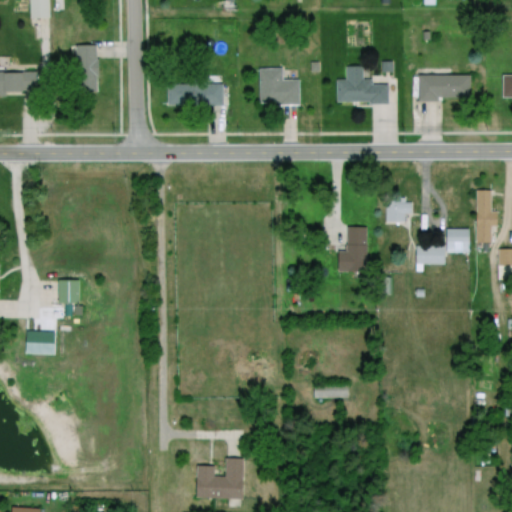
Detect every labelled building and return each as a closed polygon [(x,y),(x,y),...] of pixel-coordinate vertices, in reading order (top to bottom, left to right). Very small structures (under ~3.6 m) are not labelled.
[(27,0),(48,0),(48,18),(27,18),(27,0)] [(96,44),(96,91),(72,91),(71,44),(96,44)] [(309,61),(319,60),(320,70),(309,71),(309,61)] [(380,60),(391,60),(391,69),(380,69),(380,60)] [(386,101),(334,101),(334,78),(344,78),(344,64),(361,64),(361,76),(372,76),(372,82),(386,82),(386,101)] [(258,67),(281,67),(281,78),(299,78),(299,104),(258,104),(258,67)] [(0,71),(35,71),(35,88),(5,88),(5,96),(0,96),(0,71)] [(417,74),(469,74),(469,94),(436,94),(436,100),(417,100),(417,74)] [(501,74),(511,74),(511,97),(501,97),(501,74)] [(221,103),(165,103),(165,83),(221,83),(221,103)] [(386,199),(405,199),(405,203),(410,203),(410,213),(405,213),(405,223),(386,223),(386,199)] [(474,219),(474,242),(491,242),(491,227),(497,227),(497,219),(474,219)] [(336,269),(336,249),(343,249),(343,243),(348,243),(348,225),(366,225),(365,270),(336,269)] [(445,228),(467,228),(467,251),(445,252),(445,228)] [(413,246),(443,245),(443,263),(421,264),(422,271),(414,271),(413,246)] [(498,248),(511,248),(511,274),(505,274),(504,279),(497,279),(498,248)] [(382,277),(391,276),(391,291),(382,291),(382,277)] [(56,280),(78,280),(78,303),(55,303),(56,280)] [(25,330),(54,330),(53,354),(24,354),(25,330)] [(19,372),(40,372),(41,397),(20,397),(19,372)] [(46,372),(56,373),(56,400),(46,400),(46,372)] [(311,383),(346,383),(346,398),(311,398),(311,383)] [(193,496),(194,465),(212,465),(211,475),(222,475),(223,458),(244,459),(243,498),(193,496)]
